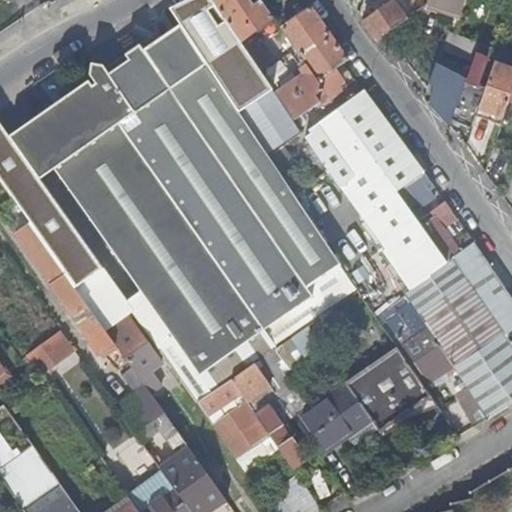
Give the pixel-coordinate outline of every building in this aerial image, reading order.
[(253,34),(275,17),(262,0),(213,0),(218,6),(237,35),(248,50),(261,69),(272,61),(253,34)] [(395,0),(394,2),(376,15),(364,24),(376,42),(428,4),(428,0),(395,0)] [(428,0),(428,4),(461,17),(467,0),(428,0)] [(461,17),(428,4),(426,10),(459,22),(461,17)] [(204,58),(237,35),(218,6),(185,30),(204,58)] [(312,8),(283,29),(294,44),(307,64),(325,90),(331,99),(343,91),(339,85),(345,81),(337,70),(349,61),(312,8)] [(286,50),(294,44),(283,29),(275,35),(286,50)] [(150,58),(172,90),(209,66),(204,58),(185,30),(146,54),(150,58)] [(443,51),(472,68),(473,67),(481,46),(450,34),(443,51)] [(172,90),(150,58),(146,54),(143,48),(109,71),(127,96),(280,319),(282,321),(309,303),(315,299),(309,289),(172,90)] [(242,55),(267,91),(273,87),(261,69),(248,50),(242,55)] [(496,65),(511,70),(511,59),(499,55),(498,58),(496,65)] [(436,68),(455,77),(458,71),(438,62),(436,68)] [(306,74),(299,80),(278,94),(282,100),(296,120),(321,102),(317,96),(325,90),(307,64),(302,68),(306,74)] [(267,332),(282,321),(280,319),(127,96),(109,71),(108,71),(105,67),(94,65),(92,77),(97,85),(95,87),(92,82),(90,84),(275,351),(278,349),(267,332)] [(511,70),(496,65),(480,111),(505,119),(511,98),(511,70)] [(238,110),(209,66),(172,90),(309,289),(343,266),(295,195),(294,192),(291,189),(269,156),(247,123),(238,110)] [(482,70),(473,67),(472,68),(467,82),(454,124),(469,130),(482,89),(477,88),(482,70)] [(295,74),(299,80),(306,74),(302,68),(295,74)] [(467,82),(455,77),(436,68),(429,87),(435,89),(429,107),(451,128),(467,82)] [(90,84),(71,96),(257,364),(271,354),(275,351),(90,84)] [(267,91),(238,110),(247,123),(282,100),(278,94),(273,87),(267,91)] [(58,171),(213,393),(232,380),(233,379),(256,364),(257,364),(71,96),(11,138),(41,181),(58,171)] [(313,133),(307,137),(409,285),(412,290),(425,281),(433,275),(448,264),(413,215),(397,192),(398,192),(426,172),(374,97),(343,118),(338,110),(310,128),(313,133)] [(282,100),(247,123),(269,156),(286,144),(304,132),(296,120),(282,100)] [(310,185),(286,144),(269,156),(291,189),(294,192),(295,195),(297,194),(311,217),(341,197),(326,174),(310,185)] [(429,187),(434,183),(426,172),(398,192),(410,209),(421,202),(424,206),(437,197),(429,187)] [(46,188),(19,206),(31,223),(54,256),(80,237),(46,188)] [(439,221),(446,216),(453,211),(447,202),(433,212),(436,217),(428,222),(420,210),(413,215),(448,264),(462,254),(442,226),(439,221)] [(439,221),(442,226),(449,221),(446,216),(439,221)] [(94,315),(31,223),(17,233),(99,353),(113,344),(94,316),(94,315)] [(511,295),(476,244),(462,254),(448,264),(433,275),(474,335),(483,350),(456,368),(491,418),(492,420),(511,406),(511,295)] [(472,336),(425,281),(412,290),(408,294),(406,295),(410,301),(430,331),(451,360),(456,368),(483,350),(474,335),(472,336)] [(404,288),(408,294),(412,290),(409,285),(404,288)] [(406,305),(410,301),(406,295),(377,317),(384,328),(409,310),(406,305)] [(126,303),(100,321),(106,330),(127,316),(133,312),(126,303)] [(161,364),(127,316),(106,330),(139,377),(147,387),(151,394),(162,386),(152,371),(161,364)] [(78,353),(62,331),(28,356),(44,378),(78,353)] [(414,333),(401,342),(426,378),(441,367),(446,375),(456,368),(451,360),(430,331),(418,339),(414,333)] [(278,349),(275,351),(294,378),(301,373),(311,365),(312,365),(294,339),(278,349)] [(399,349),(347,385),(372,421),(380,432),(432,396),(399,349)] [(290,381),(294,378),(275,351),(271,354),(257,364),(256,364),(277,394),(294,419),(310,408),(290,381)] [(253,411),(277,394),(256,364),(233,379),(232,380),(239,389),(253,411)] [(446,375),(441,367),(426,378),(431,385),(446,375)] [(135,396),(147,387),(139,377),(127,385),(135,396)] [(238,460),(248,453),(261,444),(270,437),(238,390),(239,389),(232,380),(213,393),(199,402),(206,411),(232,393),(241,406),(213,424),(238,460)] [(347,385),(322,403),(347,439),(372,421),(347,385)] [(147,387),(135,396),(117,409),(136,435),(165,414),(151,394),(147,387)] [(321,457),(347,439),(322,403),(296,421),(321,457)] [(273,405),(257,416),(290,464),(300,456),(286,436),(287,435),(272,412),(275,410),(273,405)] [(190,511),(215,511),(228,503),(209,476),(168,417),(166,414),(137,436),(143,445),(161,433),(173,451),(155,462),(165,475),(190,511)] [(20,458),(0,429),(0,477),(24,511),(80,511),(35,448),(20,458)] [(248,453),(255,461),(268,453),(261,444),(248,453)] [(139,511),(190,511),(165,475),(130,499),(133,503),(139,511)] [(139,511),(133,503),(120,511),(139,511)]
